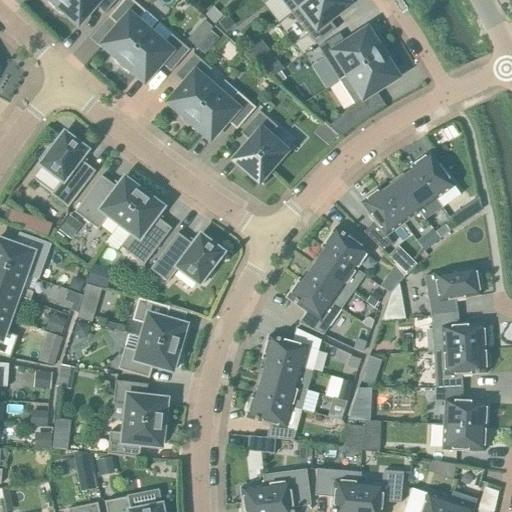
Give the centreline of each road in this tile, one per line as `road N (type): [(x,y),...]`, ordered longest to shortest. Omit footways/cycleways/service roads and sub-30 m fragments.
road 1 (residential): [(201,511),(208,390),(226,328),(269,237)]
road 2 (residential): [(62,80),(172,173),(269,237)]
road 3 (residential): [(269,237),(367,139),(449,93)]
